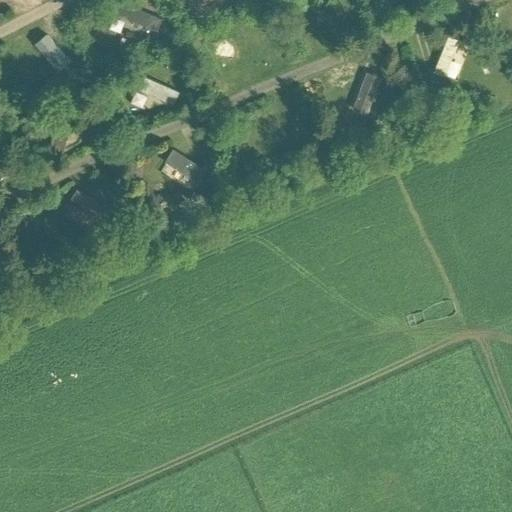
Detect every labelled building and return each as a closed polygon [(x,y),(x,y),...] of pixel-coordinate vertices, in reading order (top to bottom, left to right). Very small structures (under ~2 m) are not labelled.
[(511,23),(511,6),(503,5),(501,22),(511,23)] [(89,38),(91,27),(76,25),(75,37),(89,38)] [(0,48),(0,73),(26,81),(33,58),(0,48)] [(416,49),(401,78),(419,88),(427,72),(419,67),(426,54),(416,49)] [(112,82),(107,96),(141,110),(147,97),(112,82)] [(234,116),(225,130),(261,150),(270,136),(234,116)] [(146,187),(150,182),(162,190),(172,175),(141,154),(127,175),(146,187)]
